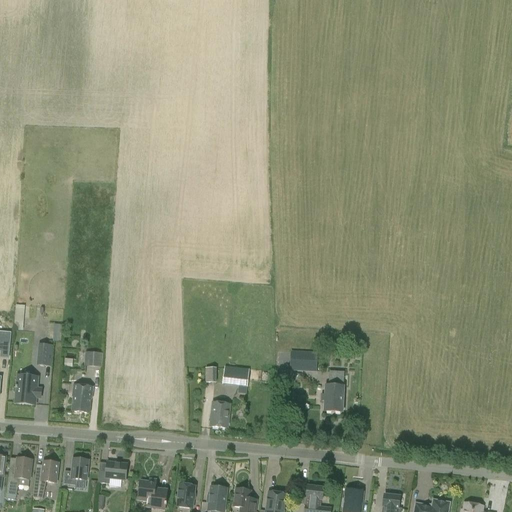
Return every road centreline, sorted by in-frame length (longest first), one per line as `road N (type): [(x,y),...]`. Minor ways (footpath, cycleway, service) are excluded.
road 1 (residential): [(379,462),(185,444)]
road 2 (unclassified): [(511,476),(379,462)]
road 3 (residential): [(125,438),(0,427)]
